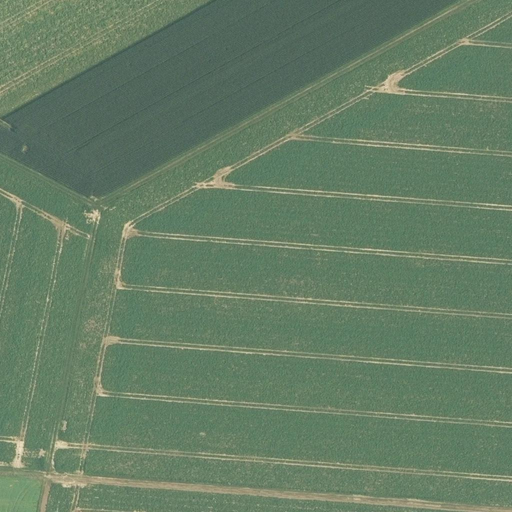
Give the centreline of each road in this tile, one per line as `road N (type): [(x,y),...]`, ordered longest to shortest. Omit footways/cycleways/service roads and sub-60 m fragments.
road 1 (track): [(509,511),(47,476)]
road 2 (track): [(100,209),(479,0)]
road 3 (track): [(47,476),(100,209)]
